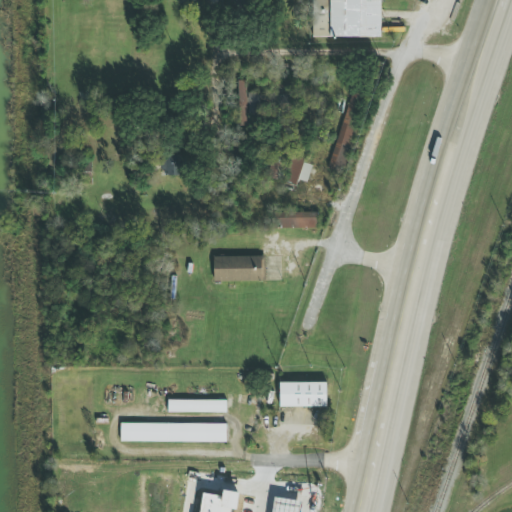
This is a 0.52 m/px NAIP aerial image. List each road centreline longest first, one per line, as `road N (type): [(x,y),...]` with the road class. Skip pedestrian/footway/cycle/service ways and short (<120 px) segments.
road 1 (residential): [(439,0),(408,52),(309,317)]
road 2 (primary): [(448,158),(394,371)]
